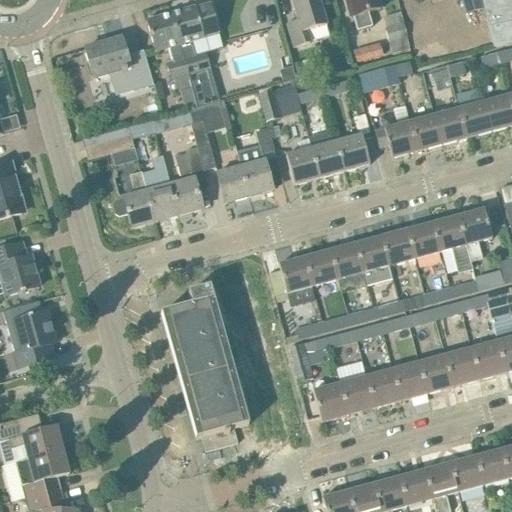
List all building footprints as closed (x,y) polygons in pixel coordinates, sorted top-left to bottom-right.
[(317,0),(290,0),(297,21),(286,24),(293,48),(309,44),(306,32),(326,27),(317,0)] [(376,0),(347,0),(348,1),(345,2),(350,18),(352,18),(356,32),(371,27),(367,13),(379,9),(376,0)] [(479,0),(459,0),(467,25),(484,20),(479,0)] [(511,0),(479,0),(484,20),(486,20),(493,49),(511,43),(511,0)] [(219,103),(205,55),(223,50),(210,5),(194,9),(194,8),(169,15),(178,47),(190,88),(196,109),(197,109),(219,103)] [(401,14),(383,18),(385,28),(384,29),(392,58),(411,53),(401,14)] [(178,47),(169,15),(145,22),(154,53),(169,49),(173,62),(166,64),(171,84),(175,83),(178,92),(190,88),(178,47)] [(126,57),(120,39),(83,50),(92,80),(121,72),(125,85),(150,78),(142,52),(126,57)] [(379,44),(352,52),(356,64),(382,56),(379,44)] [(496,54),(499,65),(511,61),(511,51),(511,50),(496,54)] [(499,65),(496,54),(480,59),(483,70),(499,65)] [(306,80),(302,63),(294,65),(298,83),(306,80)] [(447,68),(450,79),(465,75),(462,63),(447,68)] [(394,67),(398,85),(399,85),(397,79),(411,75),(408,64),(394,67)] [(398,85),(394,67),(357,77),(362,95),(398,85)] [(296,82),(291,68),(279,71),(283,86),(296,82)] [(450,79),(447,68),(430,72),(433,83),(450,79)] [(347,82),(332,86),(335,96),(349,92),(347,82)] [(165,100),(160,84),(153,86),(157,102),(165,100)] [(293,85),(257,95),(265,124),(280,120),(276,106),(297,99),(296,96),(294,89),(293,85)] [(328,87),(321,90),(323,99),(331,97),(328,87)] [(297,96),(296,96),(297,99),(299,106),(323,99),(321,90),(297,96)] [(511,112),(508,97),(483,104),(491,133),(511,127),(511,112)] [(187,115),(190,126),(196,149),(206,189),(208,188),(203,173),(215,170),(205,135),(226,129),(219,103),(197,109),(198,112),(187,115)] [(483,104),(458,110),(466,140),(491,133),(483,104)] [(458,110),(433,117),(441,147),(466,140),(458,110)] [(441,147),(433,117),(408,124),(416,153),(441,147)] [(416,153),(408,124),(374,133),(378,149),(388,147),(391,160),(416,153)] [(239,168),(247,199),(271,193),(261,156),(274,153),(268,130),(254,134),(258,148),(247,150),(251,165),(239,168)] [(335,144),(334,144),(331,132),(308,138),(311,150),(310,150),(317,180),(342,173),(335,144)] [(87,161),(132,149),(129,137),(84,150),(87,161)] [(360,137),(335,144),(342,173),(368,166),(360,137)] [(181,182),(169,185),(162,158),(161,158),(167,178),(177,218),(201,212),(196,192),(206,189),(196,149),(185,153),(185,156),(175,159),(181,182)] [(317,180),(310,150),(285,157),(292,186),(317,180)] [(155,189),(146,192),(141,174),(140,174),(142,180),(154,225),(177,218),(167,178),(161,158),(151,161),(154,174),(152,178),(155,189)] [(0,221),(21,216),(13,187),(16,187),(10,166),(0,168),(0,221)] [(247,199),(239,168),(215,175),(223,206),(247,199)] [(154,225),(142,180),(140,174),(129,177),(134,195),(121,198),(121,200),(114,202),(111,207),(114,216),(118,218),(125,217),(129,231),(154,225)] [(510,232),(511,231),(511,202),(503,205),(510,232)] [(470,264),(483,260),(478,243),(490,240),(482,211),(458,217),(466,247),(470,264)] [(451,251),(458,275),(472,271),(470,264),(466,247),(458,217),(431,225),(439,254),(451,251)] [(406,232),(413,261),(439,254),(431,225),(406,232)] [(413,261),(406,232),(380,239),(387,268),(388,268),(413,261)] [(362,275),(363,274),(367,287),(391,280),(388,268),(387,268),(380,239),(354,246),(362,275)] [(0,284),(4,300),(37,290),(28,259),(24,261),(19,246),(0,251),(0,284)] [(354,246),(329,252),(337,281),(362,275),(354,246)] [(329,252),(303,259),(311,288),(337,281),(329,252)] [(277,266),(285,295),(289,309),(314,302),(311,289),(311,288),(303,259),(277,266)] [(475,283),(478,293),(511,283),(511,267),(510,261),(498,264),(501,276),(475,283)] [(229,266),(192,275),(230,439),(267,431),(229,266)] [(478,293),(475,283),(449,290),(452,300),(478,293)] [(511,289),(483,297),(486,308),(511,301),(511,305),(511,289)] [(423,297),(426,307),(452,300),(449,290),(423,297)] [(426,307),(423,297),(397,304),(400,313),(426,307)] [(457,304),(460,315),(486,308),(483,297),(457,304)] [(511,327),(505,303),(486,308),(496,344),(504,376),(511,373),(511,327)] [(400,313),(397,304),(372,310),(375,320),(400,313)] [(431,311),(434,322),(460,315),(457,304),(431,311)] [(375,320),(372,310),(346,317),(349,327),(375,320)] [(405,318),(408,329),(434,322),(431,311),(405,318)] [(22,354),(14,357),(19,372),(54,362),(50,347),(55,345),(46,314),(13,323),(22,354)] [(349,327),(346,317),(321,324),(324,334),(349,327)] [(379,325),(382,336),(408,329),(405,318),(379,325)] [(324,334),(321,324),(295,330),(298,340),(324,334)] [(352,332),(355,343),(382,336),(379,325),(352,332)] [(326,339),(329,350),(355,343),(352,332),(326,339)] [(329,350),(326,339),(301,346),(301,345),(288,349),(295,374),(298,384),(313,380),(310,366),(320,363),(318,353),(329,350)] [(496,344),(470,351),(478,383),(504,376),(496,344)] [(470,351),(444,358),(452,390),(478,383),(470,351)] [(444,358),(417,365),(426,397),(452,390),(444,358)] [(417,365),(391,372),(400,404),(426,397),(417,365)] [(391,372),(365,379),(374,411),(400,404),(391,372)] [(365,379),(339,386),(348,418),(374,411),(365,379)] [(348,418),(339,386),(312,393),(321,425),(348,418)] [(24,461),(60,452),(54,429),(29,436),(25,420),(0,426),(0,444),(7,443),(9,451),(21,448),(24,461)] [(511,447),(500,451),(508,481),(511,480),(511,447)] [(500,451),(474,458),(482,488),(508,481),(500,451)] [(24,499),(49,493),(46,482),(66,477),(60,452),(24,461),(25,462),(14,465),(21,488),(18,488),(9,491),(12,503),(21,500),(24,499)] [(474,458),(449,465),(457,495),(482,488),(474,458)] [(431,502),(432,502),(435,511),(449,511),(445,498),(457,495),(449,465),(423,471),(431,502)] [(423,471),(398,478),(406,509),(431,502),(423,471)] [(393,511),(406,509),(398,478),(372,485),(379,511),(393,511)] [(379,511),(372,485),(347,492),(352,511),(379,511)] [(352,511),(347,492),(320,499),(323,511),(352,511)] [(53,511),(49,493),(24,499),(27,511),(53,511)]
